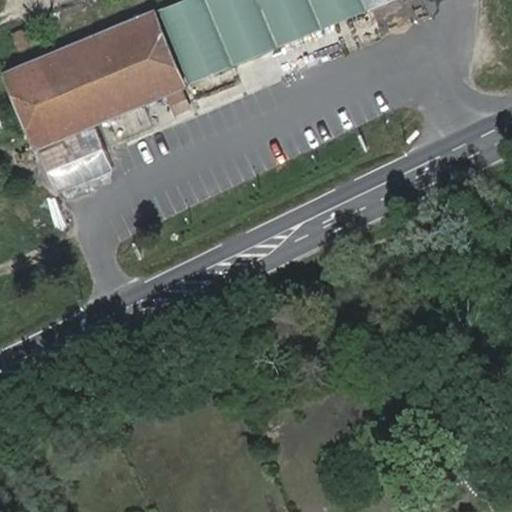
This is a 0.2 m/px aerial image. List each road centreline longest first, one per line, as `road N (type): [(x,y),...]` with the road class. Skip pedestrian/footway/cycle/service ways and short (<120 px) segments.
road 1 (primary): [(0,393),(511,145)]
road 2 (primary): [(511,113),(0,360)]
